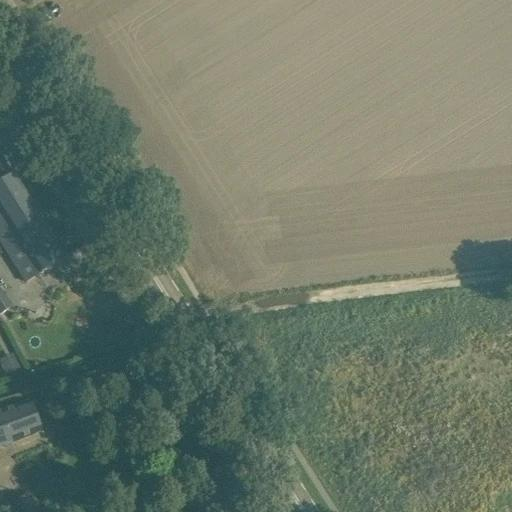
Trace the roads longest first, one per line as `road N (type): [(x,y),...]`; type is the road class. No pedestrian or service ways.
road 1 (primary): [(306,511),(0,33)]
road 2 (track): [(511,279),(311,301),(223,323),(197,338)]
